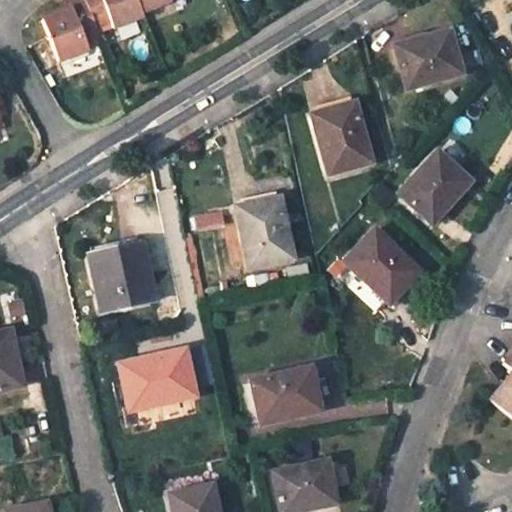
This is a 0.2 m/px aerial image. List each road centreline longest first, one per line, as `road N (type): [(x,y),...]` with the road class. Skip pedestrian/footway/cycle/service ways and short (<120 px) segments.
road 1 (unclassified): [(398,511),(423,418),(511,204)]
road 2 (residential): [(98,511),(27,203)]
road 3 (tertiary): [(355,0),(89,160)]
road 4 (residential): [(89,160),(0,32)]
